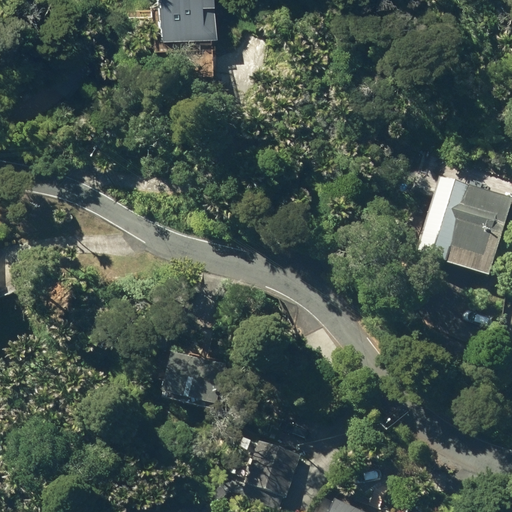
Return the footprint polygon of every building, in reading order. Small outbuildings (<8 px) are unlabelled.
[(179,42),(179,85),(210,84),(207,0),(149,0),(150,43),(179,42)] [(410,260),(484,283),(508,204),(435,182),(410,260)] [(154,402),(209,414),(218,369),(163,357),(154,402)] [(243,502),(270,511),(271,511),(275,502),(280,505),(297,458),(256,443),(239,490),(247,492),(243,502)] [(353,511),(333,502),(328,511),(353,511)]
